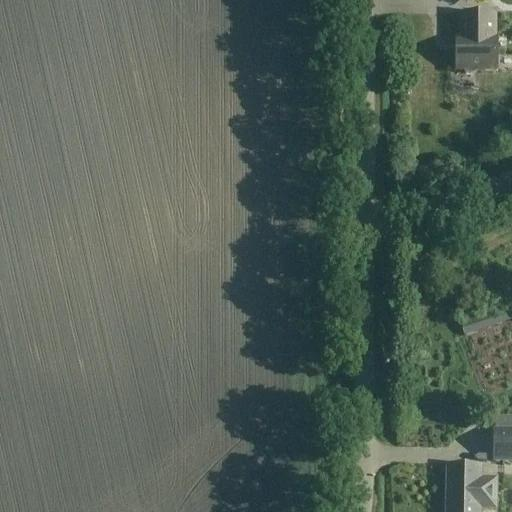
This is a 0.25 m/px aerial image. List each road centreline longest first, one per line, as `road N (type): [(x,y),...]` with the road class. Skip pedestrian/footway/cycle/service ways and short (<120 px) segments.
road 1 (unclassified): [(359,511),(367,226)]
road 2 (unclassified): [(367,226),(364,0)]
road 3 (unclassified): [(367,226),(511,181)]
